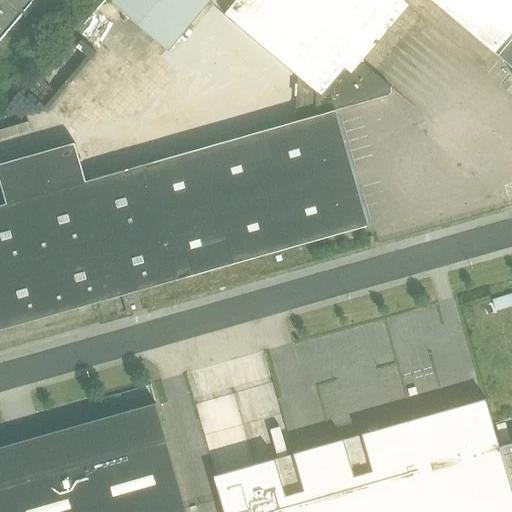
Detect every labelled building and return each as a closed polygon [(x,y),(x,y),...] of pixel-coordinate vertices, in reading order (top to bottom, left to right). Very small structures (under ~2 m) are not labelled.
[(0,0),(0,41),(33,2),(32,1),(30,0),(0,0)] [(511,0),(110,0),(110,1),(169,51),(212,0),(236,0),(225,14),(298,76),(296,121),(86,181),(75,142),(0,163),(0,176),(0,177),(7,203),(0,205),(0,329),(95,303),(369,225),(336,110),(389,95),(392,91),(391,86),(362,62),(410,5),(404,0),(432,0),(499,55),(511,65),(511,0)] [(387,212),(402,207),(397,193),(382,199),(387,212)] [(123,296),(128,314),(142,310),(137,292),(123,296)] [(235,312),(266,306),(264,295),(233,301),(235,312)] [(231,304),(201,314),(204,324),(234,314),(231,304)] [(485,398),(293,453),(215,475),(213,475),(220,500),(223,511),(511,511),(511,487),(500,446),(498,446),(493,426),(485,398)] [(0,446),(0,511),(186,511),(186,509),(156,402),(0,446)] [(511,442),(500,446),(511,487),(511,442)]
